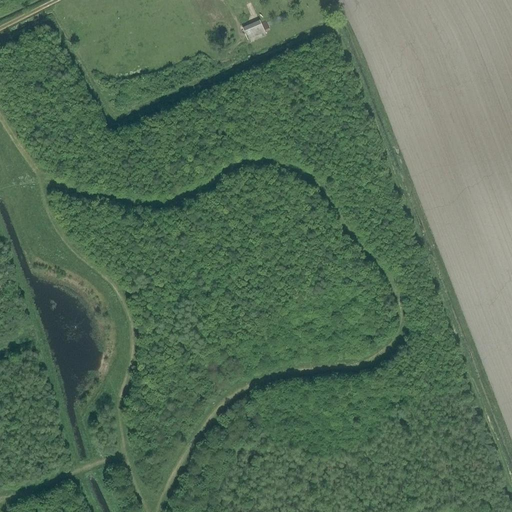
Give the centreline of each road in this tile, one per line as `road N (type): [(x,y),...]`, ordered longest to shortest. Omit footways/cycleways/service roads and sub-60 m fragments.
road 1 (track): [(156,511),(187,449),(238,389),(283,373),(362,365),(393,340),(400,306),(317,185),(267,160),(240,161),(170,201),(111,198),(38,175)]
road 2 (track): [(38,175),(55,229),(117,289),(133,334),(119,396),(124,454),(0,499)]
